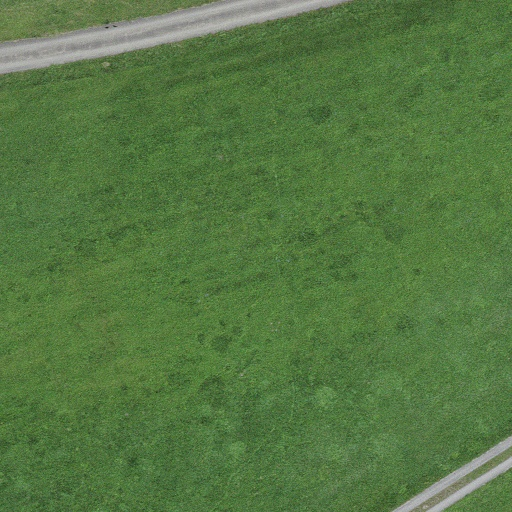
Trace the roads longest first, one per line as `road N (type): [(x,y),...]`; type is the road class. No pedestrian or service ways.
road 1 (track): [(0,52),(288,0)]
road 2 (track): [(400,511),(511,441)]
